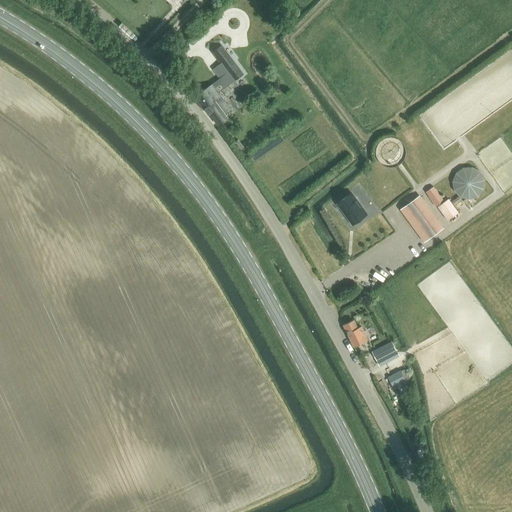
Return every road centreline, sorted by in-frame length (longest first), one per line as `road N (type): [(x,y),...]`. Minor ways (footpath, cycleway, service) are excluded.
road 1 (secondary): [(376,511),(298,354),(210,206),(122,107),(0,16)]
road 2 (unclassified): [(426,511),(238,168),(168,81),(81,0)]
